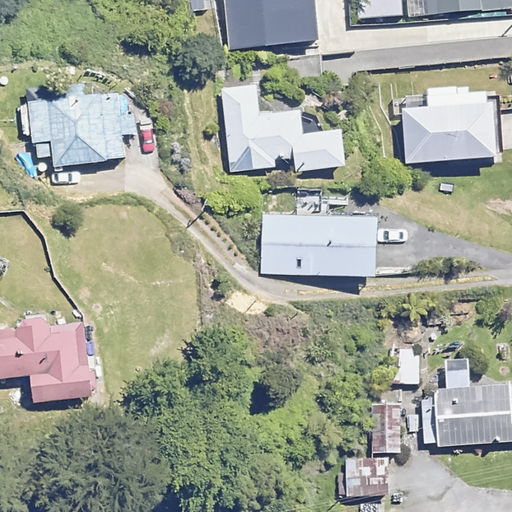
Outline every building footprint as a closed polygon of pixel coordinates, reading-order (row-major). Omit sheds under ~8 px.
[(287,0),(183,0),(188,50),(291,41),(287,0)] [(370,0),(372,16),(485,8),(484,0),(370,0)] [(238,88),(196,90),(199,172),(336,166),(335,128),(289,130),(289,112),(239,114),(238,88)] [(0,104),(0,120),(2,162),(111,158),(109,100),(0,104)] [(479,100),(382,110),(386,159),(484,150),(479,100)] [(392,219),(251,218),(251,272),(392,273),(392,219)] [(8,328),(9,337),(10,394),(94,393),(93,372),(79,372),(79,335),(50,336),(50,322),(22,323),(22,327),(8,328)] [(418,385),(415,346),(392,347),(394,386),(418,385)] [(490,388),(405,392),(407,444),(492,440),(490,388)] [(399,402),(366,402),(366,455),(360,455),(361,497),(388,497),(388,458),(399,458),(399,402)]
